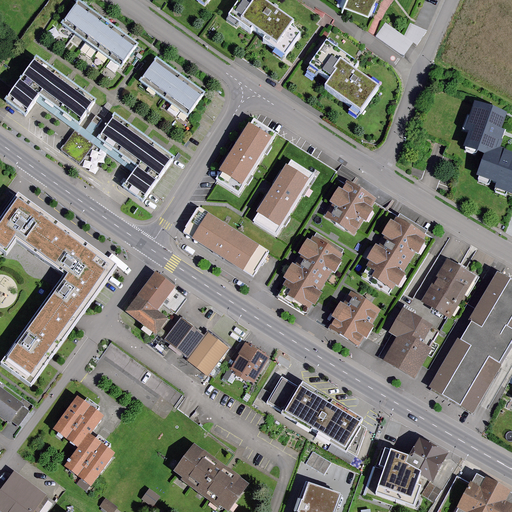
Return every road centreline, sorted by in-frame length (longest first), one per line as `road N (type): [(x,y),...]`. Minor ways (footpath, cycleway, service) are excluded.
road 1 (primary): [(511,469),(150,248)]
road 2 (residential): [(273,511),(285,463),(102,327)]
road 3 (residential): [(150,248),(249,89)]
road 4 (primary): [(150,248),(0,142)]
road 5 (residential): [(249,89),(119,0)]
road 6 (residential): [(511,253),(378,173)]
road 7 (residential): [(378,173),(249,89)]
road 8 (residential): [(102,327),(13,449)]
road 9 (residential): [(416,78),(311,0)]
